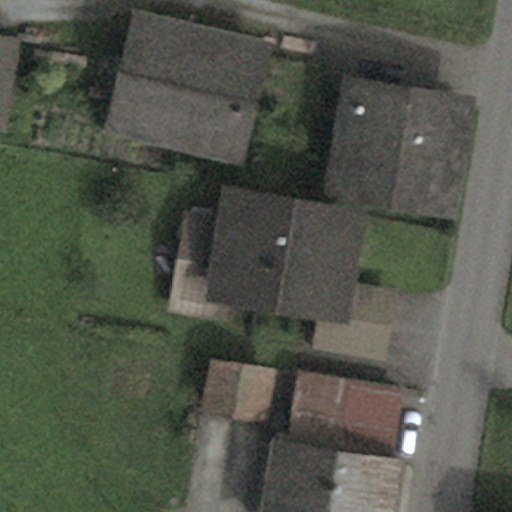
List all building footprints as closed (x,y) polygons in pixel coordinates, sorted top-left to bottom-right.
[(143,22),(119,119),(230,147),(254,50),(143,22)] [(356,88),(341,181),(444,200),(460,104),(356,88)] [(219,304),(224,282),(335,301),(349,219),(235,199),(232,223),(193,216),(179,297),(219,304)] [(213,360),(205,407),(261,416),(269,370),(213,360)] [(292,436),(276,433),(263,511),(327,511),(349,380),(303,372),(292,436)] [(349,380),(327,511),(392,511),(400,464),(384,461),(397,389),(349,380)]
